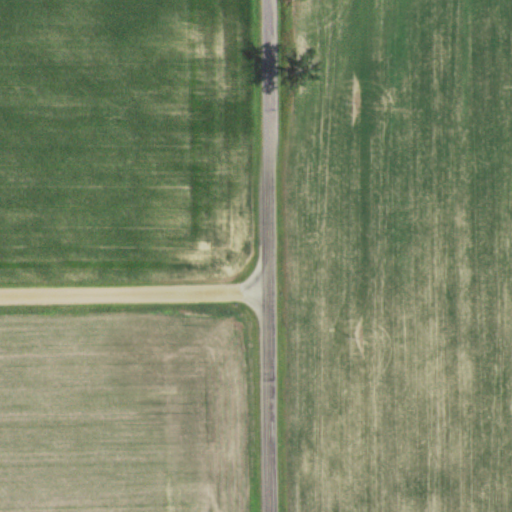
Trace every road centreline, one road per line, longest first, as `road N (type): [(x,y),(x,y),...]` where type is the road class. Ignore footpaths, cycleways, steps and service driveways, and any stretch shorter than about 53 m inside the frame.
road 1 (residential): [(264,0),(270,511)]
road 2 (residential): [(0,297),(269,293)]
